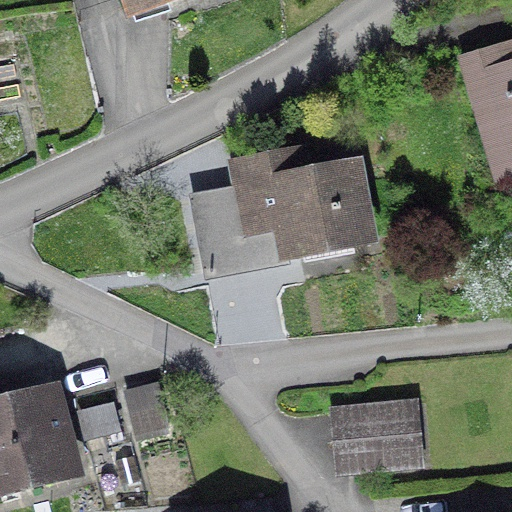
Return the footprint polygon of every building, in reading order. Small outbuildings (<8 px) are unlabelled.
[(163,0),(122,0),(126,12),(163,0)] [(511,67),(498,72),(492,53),(459,63),(490,168),(511,161),(511,67)] [(209,271),(365,243),(351,170),(289,181),(285,156),(227,167),(232,194),(196,201),(209,271)] [(0,494),(68,476),(49,406),(47,396),(0,408),(0,494)] [(412,406),(328,414),(331,446),(343,445),(346,476),(418,469),(412,406)]
